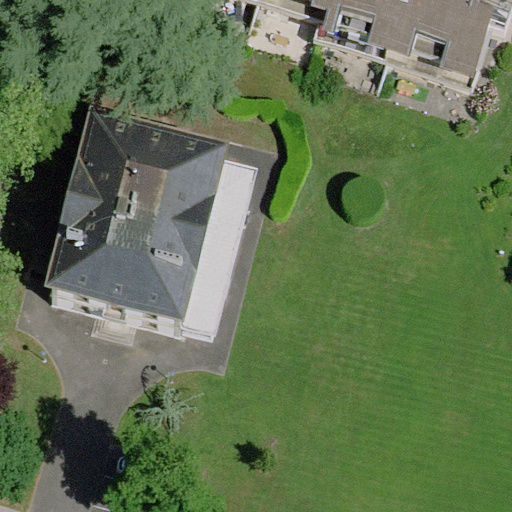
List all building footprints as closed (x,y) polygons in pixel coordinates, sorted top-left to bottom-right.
[(235,0),(260,8),(262,0),(235,0)] [(262,0),(260,8),(327,30),(336,0),(262,0)] [(410,0),(336,0),(327,30),(322,47),(388,69),(410,0)] [(486,0),(410,0),(388,69),(471,96),(490,34),(477,29),(486,0)] [(96,142),(53,310),(180,342),(223,174),(96,142)]
